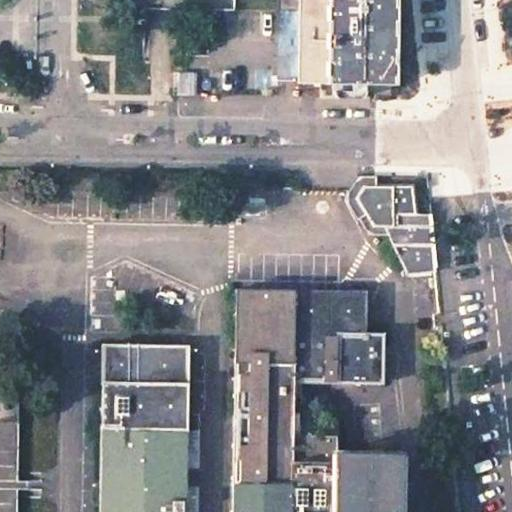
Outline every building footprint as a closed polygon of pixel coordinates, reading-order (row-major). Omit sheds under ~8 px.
[(298,0),(298,11),(294,87),(325,87),(327,90),(329,94),(333,97),(337,100),(342,100),(349,100),(353,99),(357,96),(361,92),(364,88),(390,88),(394,77),(395,0),(298,0)] [(199,73),(177,72),(177,98),(199,99),(199,73)] [(411,185),(366,184),(355,197),(373,226),(385,226),(404,269),(437,266),(432,214),(411,214),(411,185)] [(231,511),(393,511),(394,453),(337,453),(337,408),(331,404),(331,398),(289,398),(290,382),(380,383),(382,332),(362,332),(362,318),(358,318),(358,293),(293,292),(293,290),(235,289),(231,511)] [(100,511),(182,511),(185,346),(103,345),(100,511)] [(0,511),(13,511),(15,396),(0,395),(0,511)]
